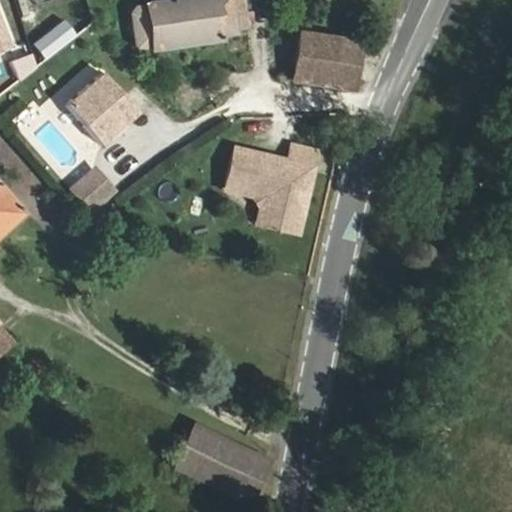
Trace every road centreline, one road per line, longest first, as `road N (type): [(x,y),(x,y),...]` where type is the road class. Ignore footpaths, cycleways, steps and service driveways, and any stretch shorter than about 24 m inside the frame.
road 1 (residential): [(430,0),(362,169),(292,511)]
road 2 (unknown): [(389,101),(258,102),(176,139),(127,181)]
